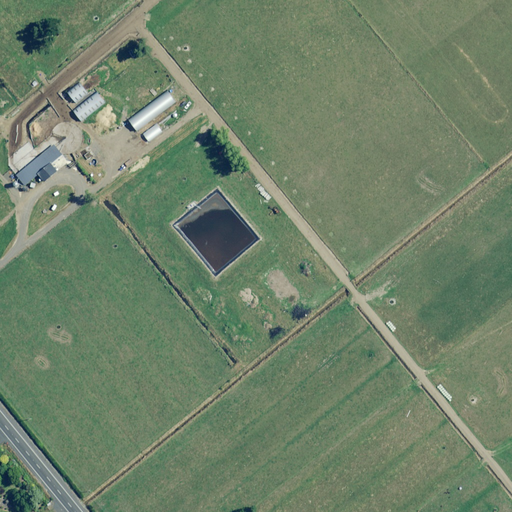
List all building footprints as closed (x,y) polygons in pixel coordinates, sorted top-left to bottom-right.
[(87,96),(79,85),(66,95),(75,105),(87,96)] [(105,106),(96,95),(73,113),(81,124),(105,106)] [(175,106),(167,95),(128,123),(136,134),(175,106)] [(162,132),(156,125),(143,134),(148,142),(162,132)] [(61,155),(53,145),(16,175),(25,185),(38,174),(44,182),(57,171),(51,164),(61,155)]
